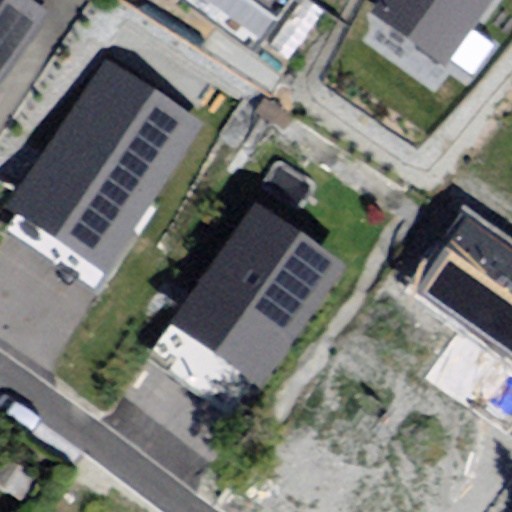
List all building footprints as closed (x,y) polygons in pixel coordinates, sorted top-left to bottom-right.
[(0,0),(0,86),(49,16),(41,11),(48,0),(0,0)] [(175,0),(257,60),(295,8),(300,12),(308,0),(175,0)] [(446,71),(496,0),(382,0),(371,17),(446,71)] [(9,201),(112,266),(208,115),(105,50),(9,201)] [(346,269),(255,205),(168,329),(259,393),(346,269)]
